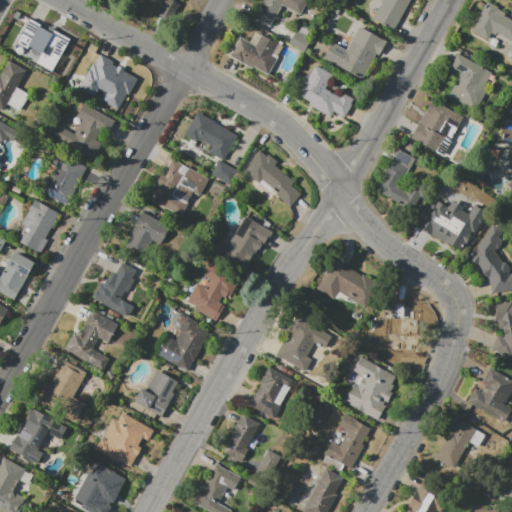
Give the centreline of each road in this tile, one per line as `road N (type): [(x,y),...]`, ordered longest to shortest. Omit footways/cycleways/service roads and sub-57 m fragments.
road 1 (residential): [(448,0),(149,511)]
road 2 (residential): [(0,398),(221,0)]
road 3 (residential): [(63,0),(287,127),(341,193)]
road 4 (residential): [(363,511),(432,395),(458,322)]
road 5 (residential): [(341,193),(376,236),(448,289),(458,322)]
